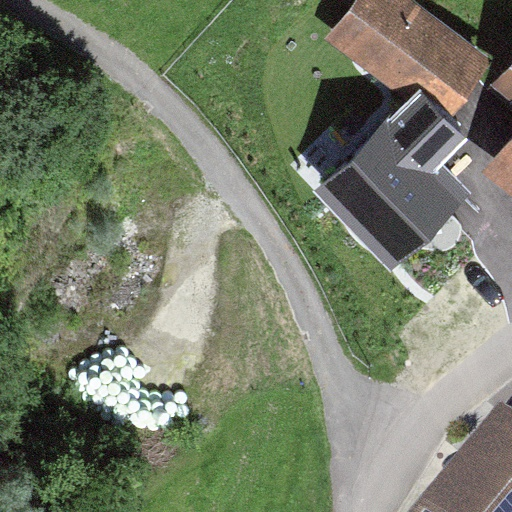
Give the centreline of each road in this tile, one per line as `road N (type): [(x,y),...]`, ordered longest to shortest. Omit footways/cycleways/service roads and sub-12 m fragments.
road 1 (residential): [(386,470),(349,413),(314,323),(228,176),(165,103),(99,51),(5,0)]
road 2 (unclassified): [(511,347),(448,389),(386,470)]
